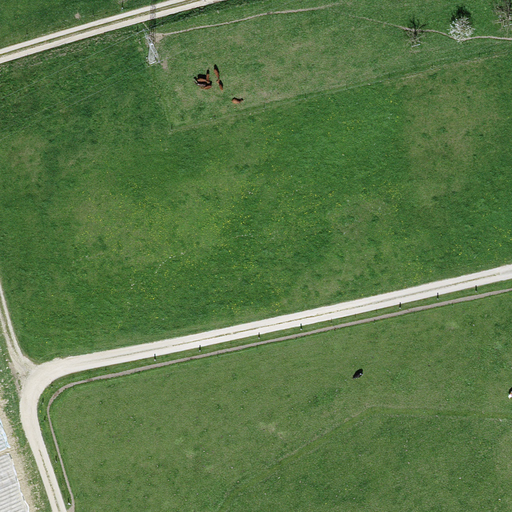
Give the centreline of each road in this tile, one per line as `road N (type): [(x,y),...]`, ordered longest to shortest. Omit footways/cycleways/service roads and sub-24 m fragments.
road 1 (track): [(40,377),(511,272)]
road 2 (track): [(0,304),(18,358),(40,377),(30,422),(57,511)]
road 3 (track): [(0,57),(198,0)]
